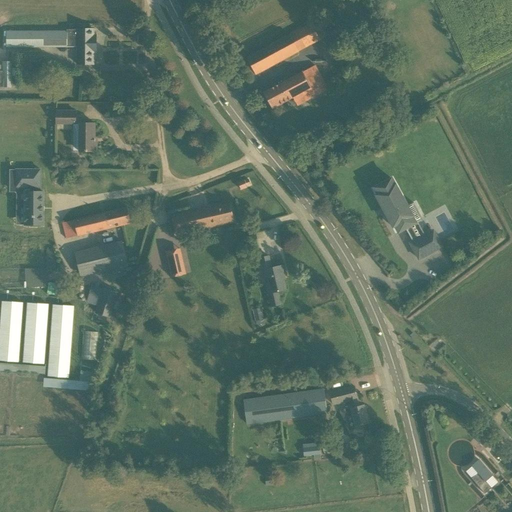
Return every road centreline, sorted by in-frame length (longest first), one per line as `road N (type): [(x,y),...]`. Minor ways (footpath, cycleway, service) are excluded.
road 1 (track): [(0,438),(72,436),(82,427),(154,221)]
road 2 (primary): [(403,391),(372,302),(343,250),(263,148)]
road 3 (unclassified): [(165,185),(150,0)]
road 4 (primary): [(263,148),(221,97),(168,0)]
road 5 (unclassified): [(511,449),(466,403),(444,392),(403,391)]
road 6 (primary): [(430,511),(403,391)]
